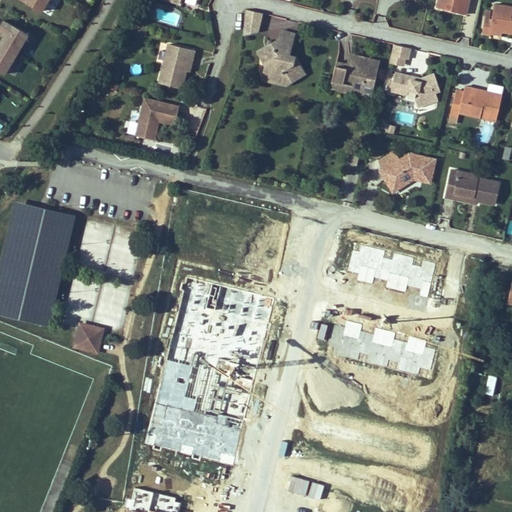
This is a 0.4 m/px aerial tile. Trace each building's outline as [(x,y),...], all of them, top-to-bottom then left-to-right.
[(41,16),(50,0),(17,0),(16,2),(41,16)] [(457,12),(459,0),(460,0),(469,2),(469,0),(438,0),(437,7),(457,12)] [(466,15),(469,2),(460,0),(459,0),(457,12),(466,15)] [(511,33),(511,6),(494,4),(492,19),(490,19),(491,11),(486,10),(482,33),(490,34),(491,31),(511,33)] [(263,15),(246,11),(243,37),(259,34),(263,15)] [(0,73),(4,76),(28,35),(3,21),(0,26),(0,36),(3,38),(0,43),(0,73)] [(282,53),(289,48),(292,28),(278,25),(277,31),(286,45),(280,49),(282,53)] [(277,31),(267,38),(270,43),(258,52),(264,61),(262,67),(280,72),(284,79),(303,67),(289,48),(282,53),(280,49),(286,45),(277,31)] [(258,52),(270,43),(267,38),(255,46),(258,52)] [(409,42),(393,38),(391,50),(407,54),(409,42)] [(187,70),(189,59),(192,60),(195,50),(168,44),(159,82),(182,88),(187,70)] [(336,57),(332,70),(354,76),(352,84),(360,86),(362,78),(371,81),(376,60),(365,57),(366,52),(347,48),(344,59),(336,57)] [(407,54),(391,50),(389,57),(405,61),(407,54)] [(284,79),(280,72),(262,67),(260,73),(283,80),(284,79)] [(436,71),(421,76),(394,69),(390,88),(406,93),(407,88),(418,90),(420,95),(415,97),(418,106),(438,99),(436,91),(442,89),(436,71)] [(360,86),(352,84),(354,76),(332,70),(329,83),(368,93),(371,81),(362,78),(360,86)] [(497,109),(501,92),(462,81),(461,88),(453,87),(448,111),(455,113),(456,107),(477,112),(479,105),(497,109)] [(116,92),(119,85),(112,83),(110,90),(116,92)] [(156,133),(160,118),(175,122),(179,106),(144,98),(135,135),(150,139),(151,132),(156,133)] [(497,109),(479,105),(477,112),(495,116),(497,109)] [(129,119),(127,132),(135,132),(136,120),(129,119)] [(360,150),(352,148),(349,164),(356,166),(360,150)] [(435,156),(412,150),(398,159),(381,170),(379,171),(391,190),(412,177),(428,181),(435,156)] [(381,170),(398,159),(393,152),(378,161),(381,170)] [(441,196),(451,198),(452,191),(474,196),(473,200),(490,204),(494,182),(472,177),(472,174),(447,169),(441,196)] [(472,203),(473,200),(474,196),(452,191),(451,198),(472,203)] [(104,326),(79,319),(73,345),(98,351),(104,326)] [(496,373),(489,371),(484,390),(491,392),(496,373)]
